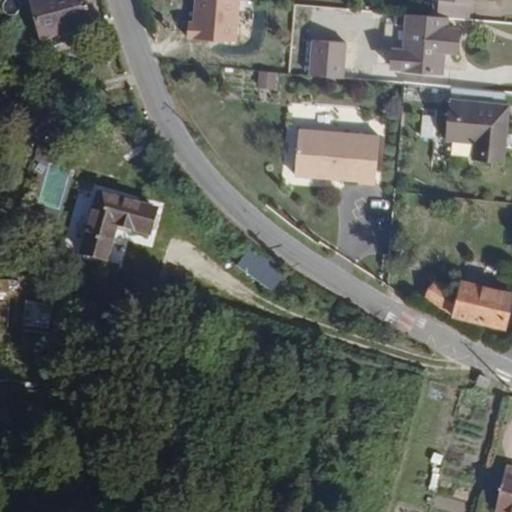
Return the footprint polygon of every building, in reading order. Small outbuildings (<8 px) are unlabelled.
[(89,21),(81,0),(37,0),(32,2),(44,36),(89,21)] [(238,1),(224,0),(196,0),(195,21),(189,21),(188,38),(235,41),(238,1)] [(476,5),(476,0),(431,0),(431,17),(448,20),(470,20),(471,4),(476,5)] [(444,68),(446,51),(458,52),(461,31),(447,29),(448,20),(431,17),(413,15),(410,40),(398,39),(396,56),(410,58),(409,64),(444,68)] [(347,42),(313,39),(310,74),(344,77),(347,42)] [(502,169),(510,113),(504,111),(506,99),(454,94),(446,146),(474,151),(472,164),(502,169)] [(301,126),(292,125),(285,170),(294,171),(301,126)] [(378,184),(381,138),(302,130),(297,178),(378,184)] [(152,239),(160,211),(100,195),(82,258),(110,266),(120,231),(152,239)] [(511,334),(511,331),(511,301),(467,291),(465,294),(446,281),(433,305),(459,320),(459,323),(511,334)] [(479,375),(475,385),(486,389),(490,379),(479,375)] [(511,504),(511,454),(511,455),(498,500),(511,504)]
